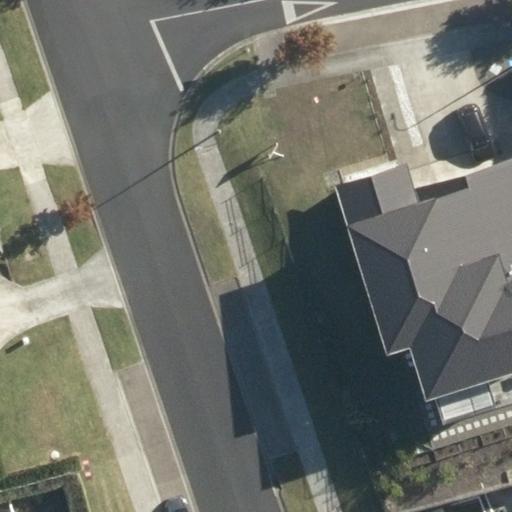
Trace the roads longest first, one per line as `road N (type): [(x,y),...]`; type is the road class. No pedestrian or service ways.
road 1 (residential): [(83,34),(244,511)]
road 2 (residential): [(83,34),(253,0)]
